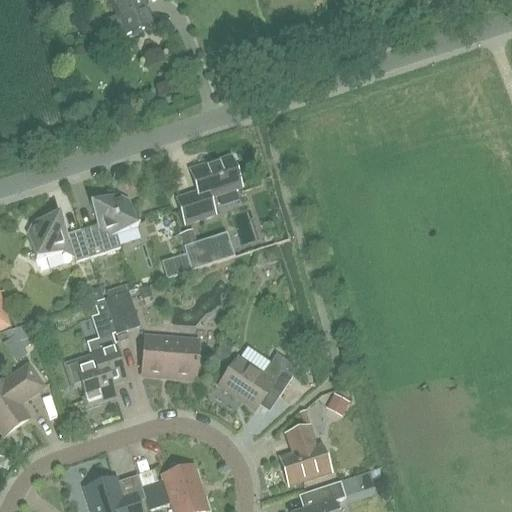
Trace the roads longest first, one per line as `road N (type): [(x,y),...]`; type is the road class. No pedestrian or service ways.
road 1 (unclassified): [(0,189),(511,22)]
road 2 (residential): [(245,511),(236,462),(207,433),(184,426),(156,427),(44,466),(9,511)]
